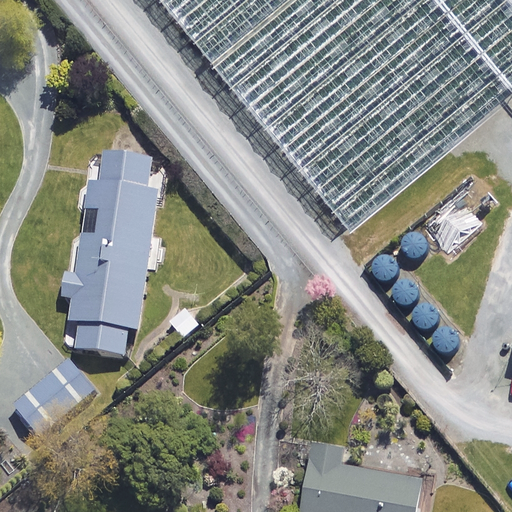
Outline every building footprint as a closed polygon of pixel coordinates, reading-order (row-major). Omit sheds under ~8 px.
[(511,0),(137,0),(340,242),(511,100),(511,0)] [(104,188),(94,187),(81,276),(70,275),(66,302),(77,304),(74,325),(83,326),(79,353),(131,361),(135,334),(142,335),(163,196),(152,194),(156,166),(108,159),(104,188)] [(207,325),(189,306),(169,324),(187,344),(207,325)] [(98,395),(72,365),(19,410),(45,441),(98,395)] [(349,456),(315,451),(306,511),(421,511),(426,485),(347,473),(349,456)]
